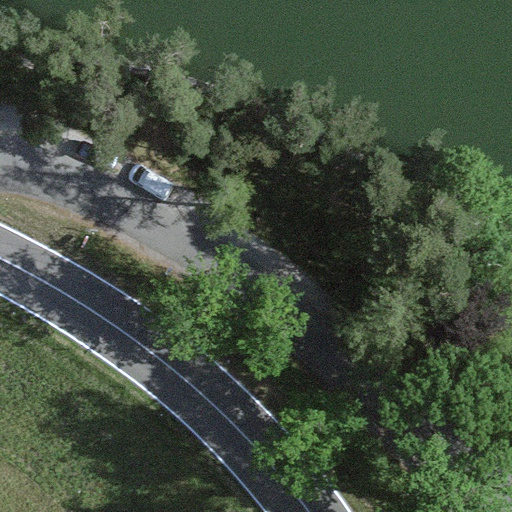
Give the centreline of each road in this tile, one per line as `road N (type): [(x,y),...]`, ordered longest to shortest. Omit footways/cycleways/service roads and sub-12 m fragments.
road 1 (unclassified): [(0,156),(61,176),(170,232),(468,458),(511,479)]
road 2 (secondary): [(307,511),(230,420),(151,349),(0,255)]
